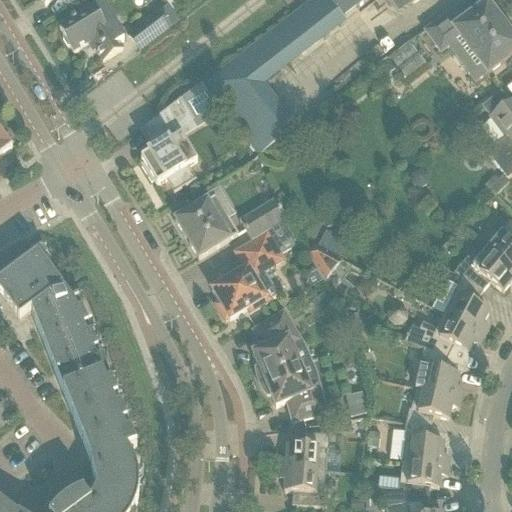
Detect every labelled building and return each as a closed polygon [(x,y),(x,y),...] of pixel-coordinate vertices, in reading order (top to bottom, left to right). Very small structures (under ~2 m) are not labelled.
[(162,0),(173,13),(189,0),(162,0)] [(341,21),(369,0),(314,0),(306,7),(330,37),(345,25),(341,21)] [(511,58),(511,40),(487,7),(455,31),(445,18),(424,34),(440,54),(459,40),(480,68),(468,76),(475,85),(486,77),(487,77),(511,58)] [(104,22),(99,24),(92,12),(74,22),(71,24),(59,32),(63,38),(62,41),(66,48),(69,49),(73,55),(91,45),(102,64),(122,52),(104,22)] [(139,53),(170,30),(157,14),(127,37),(139,53)] [(388,62),(378,69),(386,79),(395,72),(388,62)] [(192,124),(194,123),(180,102),(158,119),(159,120),(160,119),(168,132),(149,143),(150,144),(151,144),(156,152),(140,162),(143,167),(141,168),(151,185),(153,183),(156,188),(167,182),(175,194),(173,195),(173,196),(196,183),(195,181),(193,183),(185,171),(197,164),(177,132),(192,123),(192,124)] [(511,102),(489,119),(506,140),(486,155),(503,177),(506,182),(507,181),(511,177),(511,102)] [(0,135),(0,160),(12,152),(0,135)] [(494,178),(484,188),(494,198),(509,184),(507,181),(503,177),(498,182),(494,178)] [(213,215),(221,210),(214,200),(207,204),(206,204),(175,223),(198,262),(230,243),(230,242),(238,238),(227,221),(219,225),(213,215)] [(262,216),(242,228),(251,244),(266,235),(284,224),(286,222),(274,202),(259,211),(262,216)] [(222,287),(212,294),(219,306),(216,308),(225,323),(228,321),(229,323),(247,312),(249,315),(267,305),(270,303),(279,297),(264,273),(282,262),(279,257),(297,246),(284,224),(266,235),(251,244),(234,254),(246,273),(233,281),(231,278),(220,284),(222,287)] [(511,226),(509,224),(499,235),(500,236),(486,252),(511,274),(511,226)] [(347,229),(333,231),(334,241),(336,248),(350,245),(347,229)] [(342,264),(342,263),(314,248),(306,255),(324,284),(325,283),(324,282),(340,264),(342,264)] [(511,274),(486,252),(477,263),(473,260),(466,260),(453,277),(460,282),(481,296),(490,285),(502,295),(511,285),(511,274)] [(84,498),(83,497),(79,499),(74,501),(70,503),(66,505),(64,507),(62,508),(58,511),(4,511),(0,508),(0,511),(134,511),(135,511),(136,507),(137,503),(138,501),(138,497),(138,494),(138,490),(138,486),(138,484),(138,482),(137,480),(137,475),(136,473),(135,471),(134,467),(132,463),(131,461),(129,458),(128,456),(127,454),(136,450),(132,439),(131,438),(131,437),(131,436),(131,435),(130,435),(126,437),(122,428),(127,426),(122,414),(122,413),(121,412),(121,410),(120,410),(120,411),(116,412),(112,403),(117,402),(112,389),(112,388),(112,387),(112,386),(111,386),(106,388),(103,379),(107,377),(102,365),(102,363),(102,361),(101,361),(101,362),(97,363),(93,354),(98,353),(93,341),(93,340),(92,339),(92,338),(92,337),(91,337),(87,339),(83,330),(88,328),(83,316),(83,315),(83,314),(83,313),(83,312),(81,312),(81,313),(77,314),(74,305),(78,304),(77,302),(72,303),(37,257),(0,284),(0,297),(19,323),(31,314),(91,466),(90,467),(97,494),(90,506),(84,498)] [(430,263),(425,272),(430,275),(436,274),(440,268),(430,263)] [(474,308),(481,296),(460,282),(452,298),(453,298),(442,317),(484,339),(487,333),(483,331),(482,327),(489,316),(474,308)] [(264,352),(252,357),(258,370),(255,371),(257,378),(259,385),(299,368),(310,364),(304,349),(300,344),(283,316),(270,323),(253,334),(264,352)] [(481,345),(484,339),(442,317),(434,332),(422,325),(418,333),(411,329),(403,345),(423,353),(446,361),(453,348),(467,356),(473,344),(477,343),(481,345)] [(443,375),(446,361),(423,353),(418,371),(419,371),(414,392),(460,402),(462,396),(458,395),(456,392),(459,379),(443,375)] [(299,368),(259,385),(263,392),(267,398),(269,397),(275,411),(287,405),(292,425),(326,416),(317,385),(307,387),(299,368)] [(459,409),(460,402),(414,392),(409,413),(408,413),(404,428),(430,432),(433,419),(448,423),(451,410),(455,408),(459,409)] [(361,396),(346,399),(351,419),(365,415),(361,396)] [(429,445),(430,432),(404,428),(403,443),(401,465),(448,470),(449,463),(445,463),(442,460),(444,447),(429,445)] [(327,453),(328,438),(303,437),(302,451),(286,450),(286,463),(283,465),(278,465),(278,472),(324,475),(326,453),(327,453)] [(447,477),(448,470),(401,465),(399,486),(398,486),(397,497),(376,494),(376,503),(365,501),(366,511),(374,511),(385,510),(426,505),(428,491),(438,492),(440,479),(443,476),(447,477)] [(278,472),(277,479),(282,479),(284,482),(284,495),(292,496),(291,509),(299,509),(319,511),(323,511),(324,497),(323,496),(324,475),(278,472)] [(350,511),(363,511),(363,502),(350,502),(350,511)]
